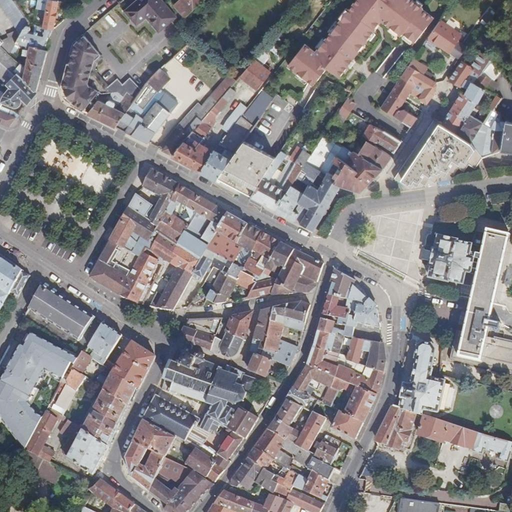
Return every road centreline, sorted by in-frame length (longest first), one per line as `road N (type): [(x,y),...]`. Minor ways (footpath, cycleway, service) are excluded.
road 1 (residential): [(75,285),(162,340),(165,351),(113,462),(117,481),(157,511)]
road 2 (residential): [(333,511),(385,402),(397,305),(381,278),(335,256)]
road 3 (residential): [(335,256),(303,358),(199,511)]
road 4 (residential): [(328,253),(142,155)]
road 5 (residential): [(75,285),(142,155)]
road 6 (residential): [(511,182),(371,202)]
road 7 (residential): [(446,94),(371,202)]
road 8 (residential): [(105,0),(67,33),(47,106)]
